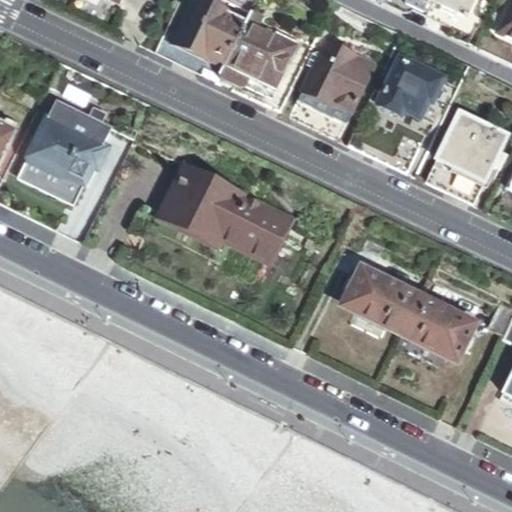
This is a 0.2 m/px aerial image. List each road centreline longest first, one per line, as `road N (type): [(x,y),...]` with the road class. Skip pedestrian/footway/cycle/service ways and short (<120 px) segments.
road 1 (residential): [(0,241),(511,496)]
road 2 (residential): [(511,255),(0,12)]
road 3 (residential): [(511,79),(346,0)]
